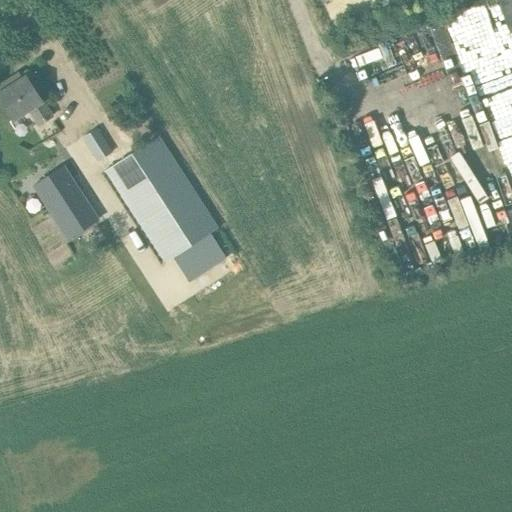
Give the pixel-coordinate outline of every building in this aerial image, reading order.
[(511,33),(511,0),(496,0),(510,34),(511,33)] [(472,11),(449,18),(458,48),(481,41),(472,11)] [(373,47),(384,75),(441,54),(451,80),(464,75),(443,21),(373,47)] [(41,101),(25,77),(0,92),(0,100),(12,120),(29,110),(38,125),(52,116),(42,101),(41,101)] [(461,157),(481,149),(469,119),(449,127),(461,157)] [(111,152),(96,129),(83,137),(98,161),(111,152)] [(145,144),(104,170),(164,263),(173,258),(189,282),(226,258),(210,234),(218,229),(158,136),(145,144)] [(63,166),(33,185),(68,239),(98,220),(63,166)] [(382,169),(398,213),(419,205),(406,169),(394,173),(391,166),(382,169)]
